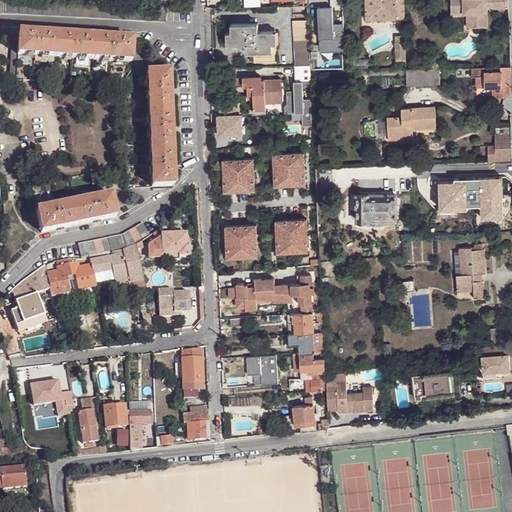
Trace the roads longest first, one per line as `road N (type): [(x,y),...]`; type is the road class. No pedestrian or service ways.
road 1 (residential): [(198,0),(211,340)]
road 2 (unclassified): [(216,449),(511,417)]
road 3 (residential): [(211,340),(12,364)]
road 4 (unclassified): [(59,511),(59,477),(74,468),(216,449)]
